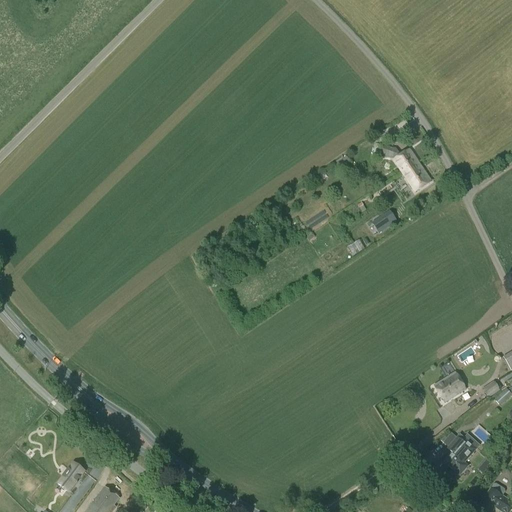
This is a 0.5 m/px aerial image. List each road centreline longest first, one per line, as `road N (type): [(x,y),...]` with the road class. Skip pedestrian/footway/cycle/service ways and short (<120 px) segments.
road 1 (unclassified): [(511,293),(417,114),(315,0)]
road 2 (primary): [(245,511),(72,383),(0,308)]
road 3 (unclassified): [(197,511),(52,403),(0,351)]
road 4 (unclassified): [(0,156),(158,0)]
